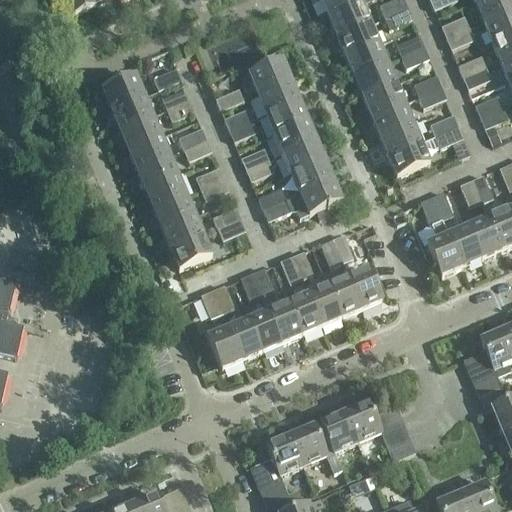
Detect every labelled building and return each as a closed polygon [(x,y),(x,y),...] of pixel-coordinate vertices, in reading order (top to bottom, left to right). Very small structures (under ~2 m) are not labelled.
[(61,0),(71,21),(94,11),(92,7),(88,0),(61,0)] [(328,0),(320,4),(328,24),(362,10),(386,0),(328,0)] [(453,0),(441,0),(429,6),(433,16),(456,7),(453,0)] [(470,0),(474,9),(496,0),(470,0)] [(511,8),(508,0),(496,0),(474,9),(483,29),(511,16),(511,8)] [(407,14),(402,3),(379,12),(384,24),(407,14)] [(362,10),(328,24),(337,44),(370,30),(362,10)] [(407,14),(384,24),(388,36),(412,26),(407,14)] [(511,16),(483,29),(491,49),(511,40),(511,16)] [(469,35),(464,23),(441,33),(446,45),(469,35)] [(370,30),(337,44),(345,64),(379,50),(370,30)] [(469,35),(446,45),(450,56),(473,47),(469,35)] [(511,40),(491,49),(500,69),(511,63),(511,40)] [(424,54),(419,42),(395,52),(401,64),(424,54)] [(379,50),(345,64),(353,84),(387,69),(379,50)] [(424,54),(401,64),(406,75),(429,65),(424,54)] [(485,75),(481,63),(457,72),(462,85),(485,75)] [(511,63),(500,69),(508,88),(511,86),(511,63)] [(257,100),(290,86),(281,66),(248,80),(257,100)] [(387,69),(353,84),(362,103),(395,89),(387,69)] [(485,75),(462,85),(467,95),(490,86),(485,75)] [(176,76),(153,85),(157,97),(181,88),(176,76)] [(101,95),(110,115),(144,101),(135,81),(101,95)] [(441,93),(436,82),(413,91),(418,103),(441,93)] [(290,86),(257,100),(266,120),(298,106),(290,86)] [(395,89),(362,103),(370,123),(404,109),(395,89)] [(441,93),(418,103),(422,115),(446,105),(441,93)] [(165,115),(188,105),(184,96),(161,105),(165,115)] [(220,117),(243,107),(238,96),(215,105),(220,117)] [(144,101),(110,115),(118,135),(152,121),(144,101)] [(502,115),(498,103),(474,112),(479,124),(502,115)] [(165,115),(170,128),(194,118),(188,105),(165,115)] [(274,139),(306,125),(298,106),(266,120),(274,139)] [(404,109),(370,123),(379,143),(412,129),(404,109)] [(502,115),(479,124),(484,136),(486,135),(494,132),(507,126),(502,115)] [(228,136),(251,126),(246,116),(223,125),(228,136)] [(127,154),(160,140),(152,121),(118,135),(127,154)] [(457,133),(453,122),(429,131),(434,143),(457,133)] [(282,159),(315,145),(306,125),(274,139),(282,159)] [(228,136),(233,149),(256,139),(251,126),(228,136)] [(412,129),(379,143),(387,163),(420,149),(412,129)] [(494,132),(486,135),(493,151),(501,148),(494,132)] [(457,133),(434,143),(439,155),(463,145),(457,133)] [(182,154),(205,145),(201,135),(178,145),(182,154)] [(127,154),(135,174),(169,160),(160,140),(127,154)] [(182,154),(188,168),(211,159),(205,145),(182,154)] [(291,179),(323,165),(315,145),(282,159),(291,179)] [(420,149),(387,163),(396,183),(429,169),(420,149)] [(244,175),(267,166),(263,155),(240,165),(244,175)] [(143,194),(177,180),(169,160),(135,174),(143,194)] [(323,165),(291,179),(299,198),(332,184),(323,165)] [(244,175),(250,189),(273,179),(267,166),(244,175)] [(511,196),(511,174),(510,170),(499,175),(508,198),(511,196)] [(198,194),(222,184),(218,174),(194,184),(198,194)] [(152,214),(185,199),(177,180),(143,194),(152,214)] [(481,210),(492,205),(483,182),(471,187),(481,210)] [(198,194),(204,208),(228,198),(222,184),(198,194)] [(305,212),(308,219),(315,216),(325,211),(341,205),(332,184),(299,198),(284,205),(290,219),(305,212)] [(481,210),(471,187),(459,192),(469,215),(481,210)] [(262,215),(284,205),(280,195),(258,204),(262,215)] [(160,233),(194,219),(185,199),(152,214),(160,233)] [(442,227),(452,223),(443,199),(431,204),(442,227)] [(462,274),(448,242),(442,227),(431,204),(420,209),(429,232),(431,231),(438,247),(428,251),(442,283),(462,274)] [(262,215),(267,228),(290,219),(284,205),(262,215)] [(325,211),(315,216),(319,223),(329,219),(325,211)] [(215,233),(239,223),(235,214),(211,224),(215,233)] [(511,252),(511,227),(507,217),(487,225),(501,257),(511,252)] [(168,253),(202,239),(194,219),(160,233),(168,253)] [(215,233),(221,248),(245,238),(239,223),(215,233)] [(468,234),(482,266),(501,257),(487,225),(468,234)] [(448,242),(462,274),(482,266),(468,234),(448,242)] [(202,239),(168,253),(177,273),(211,259),(202,239)] [(340,269),(352,265),(343,241),(330,247),(340,269)] [(340,269),(330,247),(319,252),(328,274),(340,269)] [(300,286),(312,281),(303,258),(290,263),(300,286)] [(300,286),(290,263),(279,267),(288,291),(300,286)] [(346,283),(360,315),(380,306),(366,275),(346,283)] [(261,303),(273,299),(264,276),(251,281),(261,303)] [(327,279),(322,282),(326,292),(332,290),(327,279)] [(261,303),(251,281),(240,285),(249,308),(261,303)] [(0,405),(6,379),(0,377),(0,359),(15,363),(22,332),(4,328),(7,316),(9,317),(16,286),(0,282),(0,405)] [(360,315),(346,283),(332,290),(326,292),(340,323),(360,315)] [(222,320),(234,315),(224,292),(212,297),(222,320)] [(340,323),(326,292),(306,301),(320,332),(340,323)] [(222,320),(212,297),(200,302),(210,325),(222,320)] [(287,309),(300,340),(320,332),(306,301),(287,309)] [(267,318),(281,349),(300,340),(287,309),(267,318)] [(281,349),(267,318),(248,326),(261,357),(281,349)] [(228,335),(242,366),(261,357),(248,326),(228,335)] [(242,366),(228,335),(208,344),(221,375),(242,366)] [(511,368),(511,353),(505,337),(502,338),(504,341),(485,349),(484,346),(482,347),(486,358),(491,370),(496,381),(497,383),(511,378),(508,370),(511,368)] [(491,370),(486,358),(465,367),(469,379),(491,370)] [(474,390),(496,381),(491,370),(469,379),(474,390)] [(501,392),(497,383),(496,381),(474,390),(479,401),(501,392)] [(501,392),(479,401),(484,412),(506,403),(501,392)] [(501,437),(511,432),(511,405),(491,414),(492,416),(495,414),(503,433),(500,434),(501,437)] [(347,418),(345,419),(356,445),(357,448),(381,438),(380,434),(375,423),(368,409),(366,410),(368,413),(349,421),(347,418)] [(396,414),(375,423),(380,434),(401,425),(396,414)] [(318,440),(317,440),(325,458),(324,459),(325,463),(335,459),(333,455),(356,445),(345,419),(341,420),(343,423),(324,431),(323,428),(321,429),(324,437),(321,438),(318,440)] [(401,425),(380,434),(381,438),(385,446),(406,436),(401,425)] [(291,441),(290,441),(301,469),(324,459),(325,458),(317,440),(318,440),(314,431),(312,432),(314,435),(295,443),(294,440),(291,441)] [(511,432),(501,437),(502,440),(505,439),(511,454),(511,457),(510,459),(510,460),(511,459),(511,432)] [(406,436),(385,446),(389,456),(411,447),(406,436)] [(272,463),(250,472),(251,474),(256,487),(261,498),(283,488),(280,481),(302,471),(301,469),(290,441),(288,442),(289,446),(270,454),(269,450),(267,451),(272,463)] [(411,447),(389,456),(394,468),(416,459),(411,447)] [(335,459),(325,463),(331,476),(336,474),(341,472),(335,459)] [(371,483),(360,488),(363,495),(374,491),(371,483)] [(283,488),(261,498),(266,509),(288,500),(288,499),(283,488)] [(459,499),(464,511),(492,511),(483,489),(481,490),(482,493),(464,501),(463,497),(459,499)] [(299,494),(288,499),(288,500),(293,511),(304,506),(299,494)] [(180,495),(157,504),(160,511),(167,511),(185,505),(180,495)] [(464,511),(459,499),(456,500),(458,503),(440,511),(438,508),(436,509),(437,511),(464,511)] [(155,500),(132,510),(133,511),(160,511),(157,504),(155,500)] [(288,500),(266,509),(267,511),(289,511),(293,511),(288,500)]
